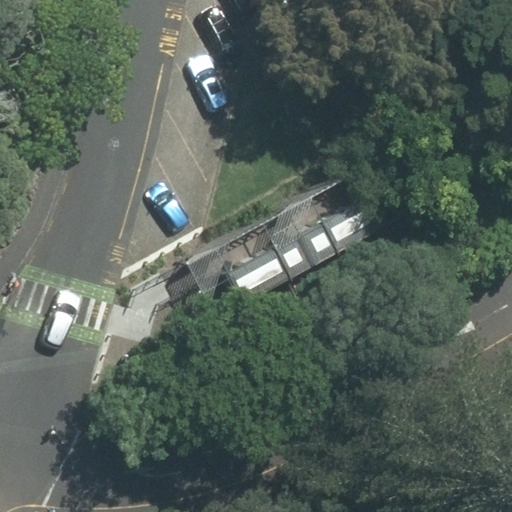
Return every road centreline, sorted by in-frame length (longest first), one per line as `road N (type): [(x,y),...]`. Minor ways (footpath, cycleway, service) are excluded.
road 1 (unclassified): [(511,332),(393,393),(318,415),(228,434),(10,448)]
road 2 (unclassified): [(10,448),(126,114),(146,0)]
